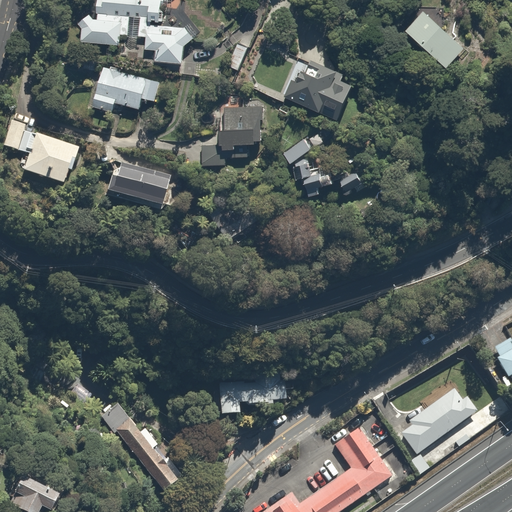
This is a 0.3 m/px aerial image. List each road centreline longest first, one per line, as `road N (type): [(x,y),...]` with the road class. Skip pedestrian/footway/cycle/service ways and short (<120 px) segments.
road 1 (residential): [(511,222),(331,300),(249,317),(218,314),(140,265),(103,254),(24,253),(0,237)]
road 2 (residential): [(195,511),(273,438),(511,291)]
